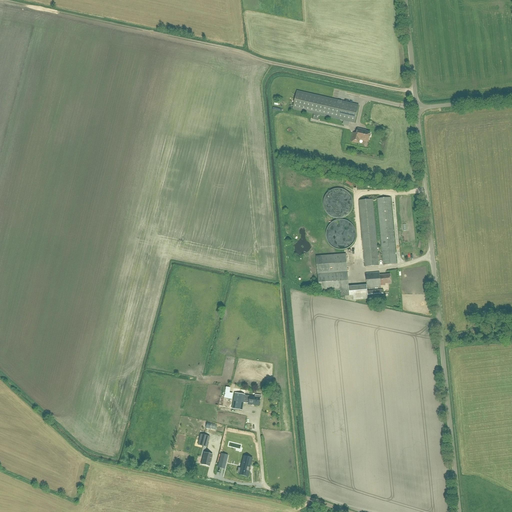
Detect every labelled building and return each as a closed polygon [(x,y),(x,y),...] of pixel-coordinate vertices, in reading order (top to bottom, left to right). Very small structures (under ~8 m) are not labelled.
[(354,123),(358,105),(297,91),(293,109),(354,123)] [(370,137),(371,135),(369,135),(370,133),(365,132),(366,131),(358,129),(356,134),(353,133),(351,142),(358,144),(359,140),(368,142),(369,138),(370,137)] [(328,215),(329,216),(330,217),(332,218),(333,218),(334,218),(335,219),(337,219),(338,219),(339,219),(341,219),(342,218),(343,218),(345,217),(346,217),(347,216),(348,215),(349,214),(350,213),(351,212),(351,211),(352,210),(352,208),(353,207),(353,206),(353,204),(353,203),(353,202),(352,200),(352,199),(352,198),(351,197),(350,195),(349,194),(349,193),(348,192),(346,192),(345,191),(344,190),(343,190),(342,189),(340,189),(339,189),(338,189),(336,189),(335,189),(334,190),(332,190),(331,191),(330,191),(329,192),(328,193),(327,194),(326,195),(325,196),(325,197),(324,198),(323,200),(323,201),(323,202),(323,203),(323,205),(323,206),(323,207),(324,209),(324,210),(325,211),(325,212),(326,213),(327,214),(328,215)] [(377,199),(383,265),(396,264),(390,198),(377,199)] [(359,201),(365,267),(378,266),(372,200),(359,201)] [(333,222),(332,223),(331,224),(330,225),(329,226),(328,227),(327,228),(326,230),(326,231),(326,233),(326,235),(326,236),(326,238),(326,239),(327,241),(327,242),(328,243),(329,245),(330,246),(331,247),(333,248),(334,248),(336,249),(337,250),(339,250),(340,250),(342,250),(343,250),(345,249),(346,249),(348,248),(349,247),(350,246),(352,245),(353,244),(353,243),(354,241),(355,240),(355,238),(356,237),(356,235),(356,234),(355,232),(355,231),(354,229),(354,228),(353,226),(352,225),(351,224),(350,223),(348,222),(347,221),(346,221),(344,220),(343,220),(341,220),(339,220),(338,220),(336,221),(335,221),(333,222)] [(367,285),(348,286),(346,255),(316,257),(319,292),(340,290),(341,296),(349,296),(349,297),(354,296),(354,300),(383,298),(382,289),(367,291),(367,288),(380,287),(380,286),(385,285),(385,284),(391,283),(390,275),(379,276),(379,273),(366,274),(367,285)] [(234,393),(231,409),(241,411),(242,403),(248,403),(248,405),(258,406),(259,399),(260,399),(261,396),(254,395),(254,396),(244,395),(234,393)] [(209,437),(200,435),(198,445),(206,447),(209,437)] [(200,452),(198,464),(206,466),(208,454),(200,452)] [(224,469),(228,455),(221,454),(217,468),(224,469)] [(241,473),(239,484),(247,485),(249,475),(250,475),(251,467),(243,466),(241,471),(242,471),(241,473)]
